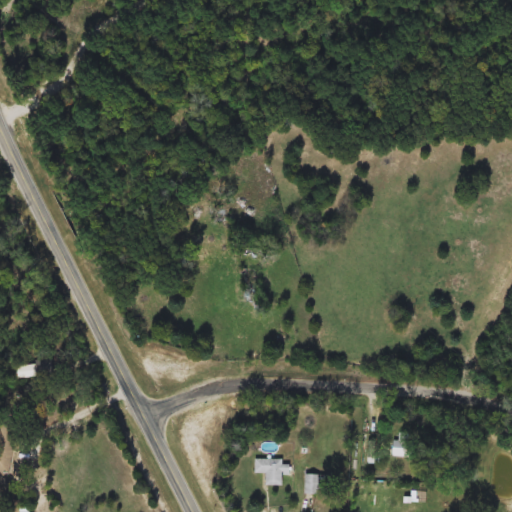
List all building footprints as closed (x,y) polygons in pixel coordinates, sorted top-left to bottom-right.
[(293,336),(286,342),(278,333),(286,327),(293,336)] [(0,474),(0,421),(12,421),(12,474),(0,474)] [(413,457),(392,457),(392,441),(399,441),(399,433),(409,433),(409,441),(413,441),(413,457)] [(282,486),(264,486),(264,474),(254,474),(254,460),(289,460),(289,475),(282,475),(282,486)] [(330,475),(330,494),(305,494),(305,475),(330,475)]
